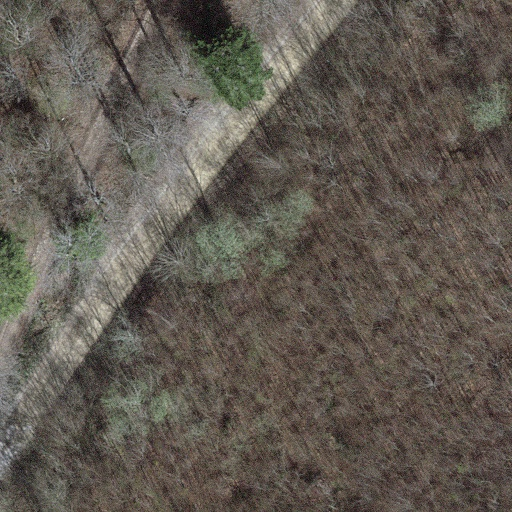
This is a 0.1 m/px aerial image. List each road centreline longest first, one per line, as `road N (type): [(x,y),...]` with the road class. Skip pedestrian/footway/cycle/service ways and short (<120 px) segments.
road 1 (track): [(0,447),(336,0)]
road 2 (track): [(165,0),(0,358)]
